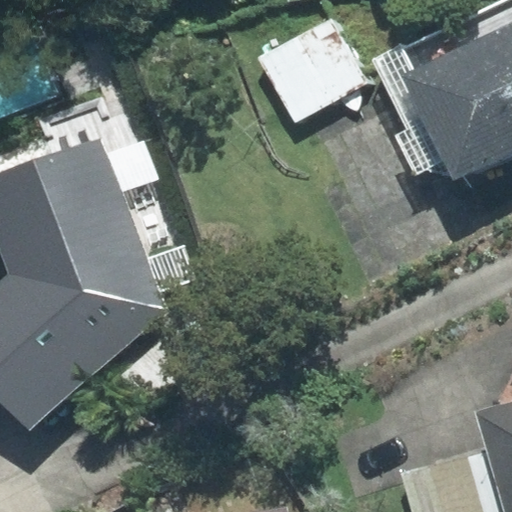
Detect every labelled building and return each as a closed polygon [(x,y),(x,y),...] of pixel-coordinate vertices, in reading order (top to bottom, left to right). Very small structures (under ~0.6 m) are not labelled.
[(511,150),(511,0),(499,0),(392,53),(454,179),(511,150)] [(331,21),(261,58),(295,120),(364,82),(331,21)] [(158,293),(193,280),(181,245),(174,248),(150,180),(154,179),(141,144),(137,146),(118,95),(0,139),(0,245),(11,275),(0,284),(0,399),(30,432),(164,311),(158,293)] [(506,511),(511,511),(511,402),(478,411),(506,511)] [(497,511),(481,454),(402,476),(412,511),(497,511)]
